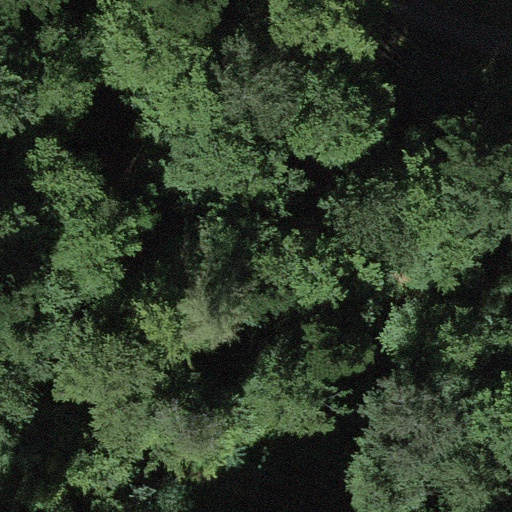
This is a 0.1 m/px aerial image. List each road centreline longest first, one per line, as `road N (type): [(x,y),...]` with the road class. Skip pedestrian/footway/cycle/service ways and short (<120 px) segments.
road 1 (track): [(0,314),(76,395),(137,443),(195,473),(334,511)]
road 2 (track): [(385,0),(409,16),(511,41)]
